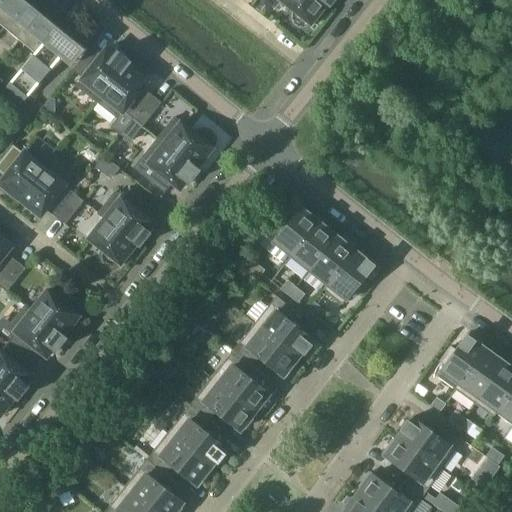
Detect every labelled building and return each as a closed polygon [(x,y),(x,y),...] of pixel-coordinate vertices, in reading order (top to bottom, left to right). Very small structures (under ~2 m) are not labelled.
[(0,0),(0,23),(4,27),(25,0),(24,0),(0,0)] [(19,40),(41,13),(25,0),(4,27),(19,40)] [(280,0),(293,10),(292,11),(292,13),(291,15),(291,17),(291,19),(292,20),(293,22),(294,23),(295,25),(297,26),(298,26),(300,27),(302,27),(304,27),(306,26),(307,25),(309,24),(310,23),(326,3),(327,3),(323,0),(280,0)] [(44,42),(57,26),(41,13),(19,40),(34,52),(35,53),(44,42)] [(57,26),(44,42),(61,56),(71,65),(84,48),(74,40),(57,26)] [(1,93),(18,107),(61,56),(44,42),(35,53),(34,52),(1,93)] [(101,54),(91,47),(72,70),(82,78),(76,85),(97,102),(101,95),(127,64),(130,61),(116,50),(114,53),(106,47),(101,54)] [(133,118),(151,95),(142,87),(147,80),(127,64),(101,95),(97,102),(117,118),(123,110),(133,118)] [(151,95),(133,118),(143,126),(161,102),(151,95)] [(196,167),(212,147),(213,146),(214,144),(214,142),(214,140),(214,138),(213,137),(212,135),(211,133),(210,132),(208,131),(207,130),(205,130),(203,130),(201,130),(200,131),(198,131),(196,132),(195,134),(174,117),(158,138),(195,168),(196,167)] [(196,167),(195,168),(158,138),(141,158),(149,164),(141,174),(165,193),(172,183),(179,188),(185,181),(188,183),(199,169),(196,167)] [(44,167),(45,168),(50,162),(29,145),(23,153),(13,145),(0,160),(0,172),(4,176),(0,181),(0,183),(6,189),(4,192),(17,203),(20,200),(19,199),(44,167)] [(96,166),(110,178),(118,168),(104,157),(96,166)] [(45,208),(55,216),(74,193),(64,185),(65,184),(45,168),(44,167),(19,199),(20,200),(40,215),(45,208)] [(104,218),(104,217),(136,243),(139,246),(149,232),(146,230),(152,222),(146,216),(153,207),(130,188),(122,198),(115,192),(98,213),(104,218)] [(74,193),(55,216),(65,224),(83,201),(74,193)] [(265,233),(292,255),(319,222),(307,213),(309,211),(302,205),(289,221),(280,214),(265,233)] [(104,217),(104,218),(88,238),(103,250),(102,251),(101,253),(101,255),(101,257),(101,258),(102,260),(103,262),(104,263),(105,265),(107,266),(108,266),(110,267),(112,267),(114,267),(115,266),(117,265),(119,264),(120,263),(136,243),(104,217)] [(319,222),(292,255),(310,269),(336,236),(319,222)] [(57,242),(72,255),(81,244),(66,231),(57,242)] [(0,236),(0,279),(15,260),(6,252),(11,245),(0,236)] [(327,283),(328,284),(354,250),(336,236),(310,269),(327,283)] [(328,284),(327,283),(322,288),(341,304),(350,293),(355,297),(366,283),(362,279),(375,263),(367,257),(366,259),(354,250),(328,284)] [(25,268),(15,260),(0,279),(0,285),(7,291),(25,268)] [(280,289),(289,296),(296,287),(287,280),(280,289)] [(305,294),(296,287),(289,296),(298,303),(305,294)] [(63,335),(79,315),(80,313),(80,312),(81,310),(81,308),(81,306),(80,304),(79,303),(78,301),(77,300),(75,299),(74,298),(72,298),(70,298),(68,298),(66,298),(65,299),(63,300),(62,302),(47,290),(31,310),(62,335),(63,335)] [(277,297),(256,324),(297,357),(301,352),(304,354),(311,344),(309,342),(312,338),(288,320),(295,311),(277,297)] [(323,308),(314,301),(307,310),(316,317),(323,308)] [(16,332),(8,341),(31,360),(39,351),(46,356),(52,348),(55,351),(66,337),(63,335),(62,335),(31,310),(25,305),(8,326),(16,332)] [(213,321),(204,314),(199,320),(208,328),(213,321)] [(293,361),(297,357),(256,324),(234,351),(252,365),(259,356),(285,377),(296,363),(293,361)] [(456,389),(485,349),(473,340),(475,338),(467,333),(455,349),(450,346),(440,361),(444,364),(437,375),(456,389)] [(24,370),(31,360),(8,341),(0,351),(0,350),(0,384),(14,396),(14,397),(17,399),(28,385),(25,383),(31,375),(24,370)] [(503,362),(485,349),(456,389),(474,403),(503,362)] [(245,374),(252,365),(234,351),(212,378),(254,411),(258,407),(260,409),(271,395),(245,374)] [(511,388),(511,368),(503,362),(474,403),(493,417),(498,410),(497,410),(511,388)] [(159,366),(153,374),(164,383),(171,375),(159,366)] [(212,378),(190,405),(209,420),(216,411),(239,430),(242,426),(245,428),(252,418),(250,416),(254,411),(212,378)] [(14,396),(0,384),(0,413),(14,397),(14,396)] [(511,388),(497,410),(498,410),(511,420),(511,388)] [(446,404),(436,397),(430,406),(439,413),(446,404)] [(141,399),(136,404),(144,411),(148,405),(141,399)] [(202,428),(209,420),(190,405),(169,431),(211,466),(215,461),(217,463),(225,453),(222,451),(225,447),(202,428)] [(457,426),(464,417),(455,410),(448,419),(457,426)] [(436,434),(412,417),(409,421),(407,419),(400,429),(402,431),(398,436),(443,468),(463,440),(443,425),(436,434)] [(473,423),(464,417),(457,426),(466,433),(473,423)] [(128,430),(118,422),(111,431),(121,439),(128,430)] [(207,471),(211,466),(169,431),(146,460),(165,474),(172,465),(198,486),(209,472),(207,471)] [(402,482),(422,496),(443,468),(398,436),(395,441),(392,439),(382,453),(409,473),(402,482)] [(492,447),(486,455),(498,464),(504,456),(492,447)] [(165,474),(146,460),(125,486),(157,511),(177,511),(182,507),(179,505),(182,502),(159,483),(165,474)] [(491,460),(487,467),(495,472),(499,466),(491,460)] [(383,511),(410,511),(422,496),(402,482),(396,491),(369,472),(358,486),(361,488),(357,493),(383,511)] [(157,511),(125,486),(104,511),(157,511)] [(351,496),(344,506),(346,508),(344,511),(383,511),(357,493),(354,498),(351,496)]
